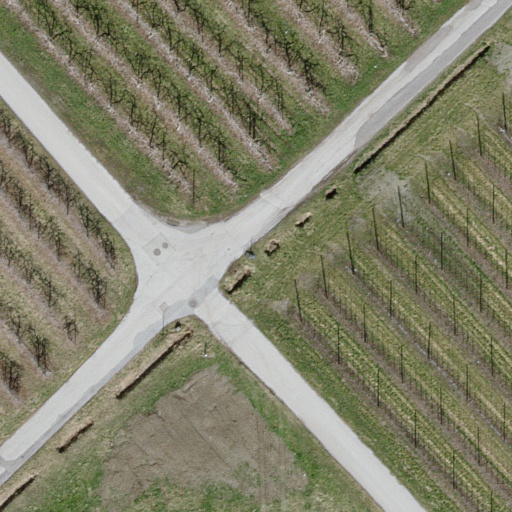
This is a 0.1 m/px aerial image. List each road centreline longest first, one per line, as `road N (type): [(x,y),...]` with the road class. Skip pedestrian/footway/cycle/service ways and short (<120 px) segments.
road 1 (residential): [(489,0),(187,281)]
road 2 (unclassified): [(187,281),(399,511)]
road 3 (unclassified): [(0,75),(187,281)]
road 4 (residential): [(187,281),(0,459)]
